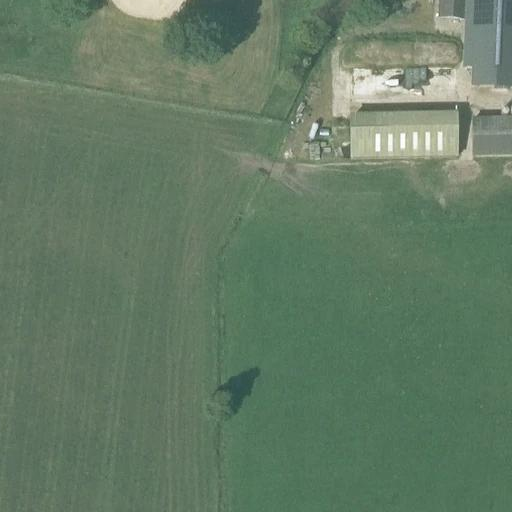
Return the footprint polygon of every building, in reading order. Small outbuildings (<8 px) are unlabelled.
[(438,0),(438,18),(464,21),(465,0),(438,0)] [(511,0),(468,0),(466,70),(474,71),(474,88),(511,89),(511,0)] [(359,61),(369,60),(366,37),(350,39),(351,49),(357,48),(359,61)] [(472,159),(511,158),(511,118),(472,119),(472,159)] [(338,163),(446,165),(446,122),(339,121),(338,163)]
